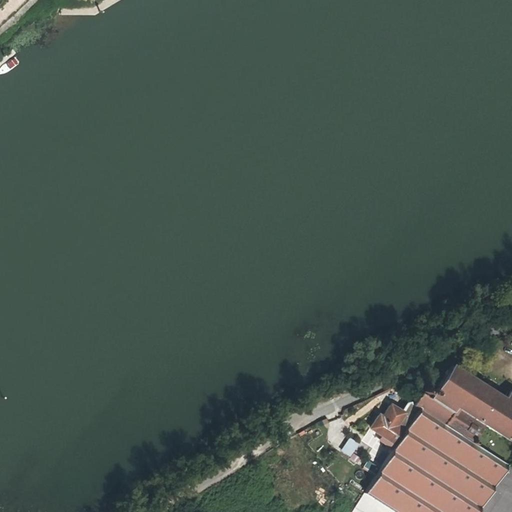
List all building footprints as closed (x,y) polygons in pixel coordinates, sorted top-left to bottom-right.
[(423,402),(418,409),(482,450),(494,433),(511,442),(511,395),(508,401),(450,364),(429,393),(425,395),(423,396),(422,398),(422,401),(423,402)] [(418,409),(411,404),(404,411),(395,405),(387,417),(380,414),(370,429),(376,433),(373,438),(394,451),(418,409)] [(418,409),(394,451),(366,494),(370,497),(394,511),(485,511),(511,471),(511,470),(482,450),(418,409)] [(349,436),(339,449),(348,457),(359,444),(349,436)] [(394,511),(370,497),(360,511),(394,511)]
